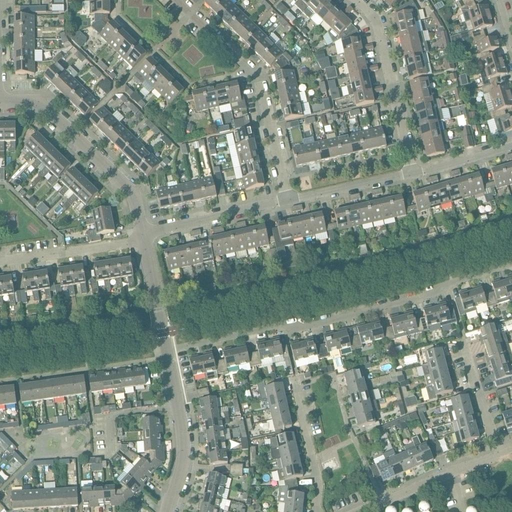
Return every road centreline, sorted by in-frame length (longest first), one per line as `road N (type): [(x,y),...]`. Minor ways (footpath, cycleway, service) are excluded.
road 1 (residential): [(166,350),(309,327),(456,288),(454,282),(511,264)]
road 2 (residential): [(179,0),(258,76),(289,199)]
road 3 (unclassified): [(144,238),(135,198),(41,102),(0,102)]
road 4 (residential): [(412,172),(377,24),(355,0)]
road 5 (unclassified): [(168,511),(183,438),(166,350)]
road 6 (residential): [(144,238),(289,199)]
road 7 (residential): [(360,511),(498,452)]
road 8 (residential): [(0,262),(144,238)]
road 9 (residential): [(317,511),(295,375)]
road 10 (residential): [(289,199),(412,172)]
